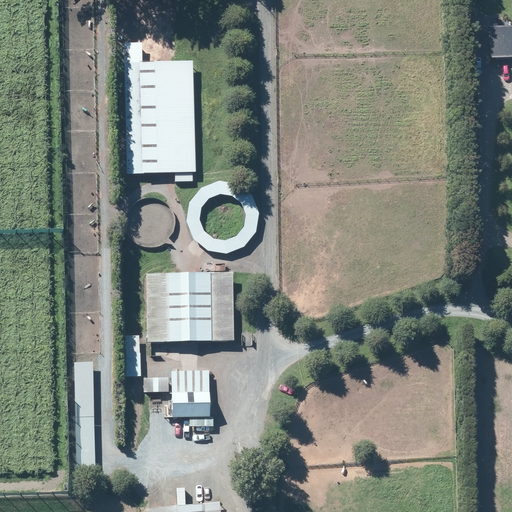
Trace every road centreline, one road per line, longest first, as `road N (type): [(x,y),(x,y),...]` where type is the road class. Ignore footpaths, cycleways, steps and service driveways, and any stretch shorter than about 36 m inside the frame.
road 1 (track): [(252,511),(246,491),(277,267),(274,0)]
road 2 (track): [(511,324),(433,307),(270,360)]
